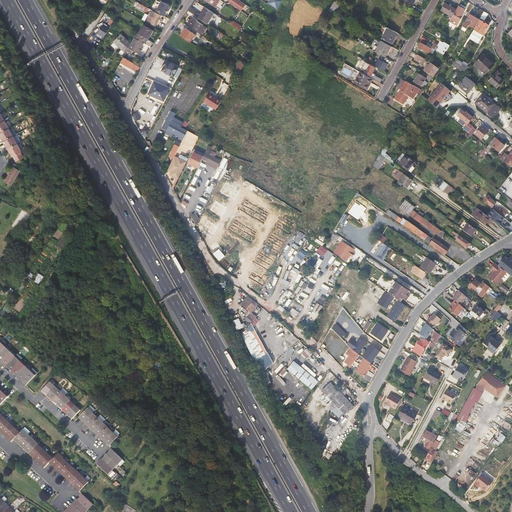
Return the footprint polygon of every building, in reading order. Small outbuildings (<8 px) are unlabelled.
[(156,10),(161,0),(160,0),(156,0),(152,8),(156,10)] [(224,2),(220,0),(215,0),(212,5),(219,10),(224,2)] [(241,11),(245,4),(238,0),(230,0),(229,2),(241,11)] [(336,14),(341,3),(335,0),(334,0),(329,11),(336,14)] [(161,15),(164,17),(168,10),(170,6),(162,2),(156,12),(161,15)] [(452,19),(457,10),(446,4),(445,7),(442,11),(450,16),(449,17),(452,19)] [(191,7),(188,11),(198,18),(201,14),(191,7)] [(452,19),(448,26),(450,27),(452,23),(457,26),(460,21),(463,17),(462,17),(466,11),(465,10),(465,9),(463,8),(463,9),(459,7),(457,10),(452,19)] [(206,24),(213,13),(205,8),(201,14),(198,18),(200,20),(206,24)] [(476,28),(480,20),(485,12),(482,10),(477,18),(471,15),(464,27),(468,29),(470,25),(476,28)] [(155,26),(161,15),(156,12),(153,11),(147,21),(155,26)] [(189,23),(187,26),(198,33),(203,26),(204,27),(206,24),(200,20),(199,22),(193,18),(190,21),(189,20),(188,22),(189,23)] [(476,28),(470,38),(479,43),(489,25),(480,20),(476,28)] [(146,38),(147,39),(152,31),(143,25),(138,33),(145,37),(146,38)] [(110,30),(104,26),(99,34),(105,39),(110,30)] [(185,29),(181,36),(191,43),(196,35),(185,29)] [(393,44),(398,34),(388,29),(383,39),(393,44)] [(145,37),(138,33),(131,45),(129,48),(134,51),(139,54),(141,50),(140,49),(146,38),(145,37)] [(118,46),(126,53),(127,51),(129,48),(131,45),(121,37),(115,44),(118,46)] [(450,44),(442,39),(438,45),(435,43),(432,48),(444,55),(450,44)] [(385,57),(391,46),(381,41),(375,52),(385,57)] [(428,53),(431,48),(427,46),(422,43),(419,48),(428,53)] [(94,53),(100,60),(105,56),(100,49),(94,53)] [(426,60),(418,55),(415,60),(424,64),(426,60)] [(486,74),(494,65),(483,55),(475,64),(486,74)] [(140,67),(124,57),(122,61),(138,71),(140,67)] [(465,72),(469,65),(457,58),(453,65),(465,72)] [(378,60),(375,66),(384,71),(387,65),(378,60)] [(372,79),(380,83),(382,80),(370,73),(374,68),(364,62),(360,69),(366,72),(364,74),(370,77),(372,79)] [(174,78),(179,69),(168,63),(163,72),(174,78)] [(434,77),(440,67),(432,63),(426,71),(434,77)] [(364,74),(358,70),(352,81),(366,89),(369,85),(367,84),(370,77),(364,74)] [(497,89),(503,82),(498,77),(501,74),(498,71),(488,81),(497,89)] [(215,75),(209,72),(203,80),(209,84),(215,75)] [(426,78),(420,74),(415,82),(422,86),(423,83),(426,85),(428,82),(425,81),(426,78)] [(165,102),(171,89),(155,82),(149,95),(165,102)] [(420,89),(407,82),(396,99),(404,104),(410,96),(414,98),(420,89)] [(440,103),(450,90),(442,84),(432,97),(440,103)] [(477,102),(489,112),(495,104),(483,94),(477,102)] [(215,111),(221,102),(216,99),(215,100),(208,95),(203,104),(215,111)] [(176,114),(172,111),(167,120),(172,122),(173,123),(174,123),(179,126),(181,127),(184,123),(174,118),(176,114)] [(464,130),(468,133),(473,128),(469,124),(474,118),(467,113),(467,114),(463,111),(459,116),(462,119),(460,121),(466,127),(464,130)] [(149,134),(156,122),(151,119),(144,132),(149,134)] [(0,123),(0,133),(9,129),(4,121),(0,123)] [(178,127),(179,126),(174,123),(169,132),(181,138),(185,131),(178,127)] [(490,132),(483,126),(478,132),(481,135),(480,137),(483,139),(490,132)] [(0,136),(3,142),(13,136),(9,129),(0,133),(0,136)] [(8,149),(18,144),(13,136),(3,142),(8,150),(8,149)] [(504,146),(495,138),(490,144),(499,152),(504,146)] [(22,152),(18,144),(8,149),(12,157),(13,157),(16,162),(24,158),(21,152),(22,152)] [(201,162),(218,169),(222,160),(214,156),(216,152),(207,148),(201,162)] [(197,168),(203,157),(194,152),(189,163),(197,168)] [(511,152),(508,157),(503,163),(509,168),(511,164),(511,152)] [(386,158),(380,153),(379,155),(378,157),(386,163),(387,162),(384,161),(386,158)] [(410,171),(416,163),(404,154),(398,162),(410,171)] [(505,154),(500,160),(503,163),(508,157),(505,154)] [(386,163),(378,157),(373,165),(379,169),(383,163),(385,165),(386,163)] [(419,165),(416,163),(410,171),(413,173),(419,165)] [(178,180),(181,173),(174,170),(175,167),(171,166),(167,174),(178,180)] [(11,185),(20,171),(14,167),(4,181),(11,185)] [(400,171),(399,173),(412,182),(413,180),(400,171)] [(412,182),(399,173),(395,177),(399,181),(398,183),(402,185),(403,183),(408,187),(412,182)] [(220,178),(212,194),(219,198),(226,186),(221,183),(223,180),(220,178)] [(229,191),(236,195),(243,183),(235,179),(229,191)] [(452,187),(447,183),(442,189),(447,193),(452,187)] [(504,184),(499,189),(504,194),(509,189),(504,184)] [(488,196),(484,201),(492,208),(497,202),(488,196)] [(355,197),(355,207),(370,207),(370,202),(365,202),(362,202),(362,197),(355,197)] [(216,216),(216,206),(205,206),(205,216),(216,216)] [(488,222),(491,218),(476,206),(470,213),(483,223),(486,220),(488,222)] [(507,212),(502,208),(499,212),(504,217),(507,212)] [(443,238),(446,234),(444,232),(443,233),(413,211),(410,216),(428,229),(428,228),(443,238)] [(405,226),(425,241),(428,237),(408,222),(405,226)] [(463,230),(471,236),(476,230),(468,224),(463,230)] [(335,242),(339,237),(334,233),(330,238),(335,242)] [(379,239),(384,243),(388,238),(383,234),(379,239)] [(467,242),(460,237),(457,240),(464,245),(463,246),(467,249),(470,244),(467,242)] [(444,245),(435,238),(431,244),(439,250),(444,245)] [(320,245),(317,252),(324,256),(328,250),(320,245)] [(382,252),(386,246),(383,245),(380,250),(378,248),(375,254),(384,260),(387,255),(382,252)] [(346,253),(342,258),(347,261),(354,251),(349,248),(346,253)] [(302,249),(298,256),(303,259),(307,252),(302,249)] [(392,249),(387,257),(390,259),(395,251),(392,249)] [(421,269),(429,275),(436,265),(424,257),(421,262),(424,264),(421,269)] [(498,285),(508,273),(496,264),(491,270),(494,272),(489,279),(498,285)] [(422,280),(425,274),(417,268),(413,273),(422,280)] [(488,286),(483,282),(481,284),(475,279),(469,288),(479,295),(483,290),(485,291),(488,286)] [(409,291),(397,282),(389,294),(394,298),(400,301),(401,302),(409,291)] [(459,291),(453,298),(456,301),(461,305),(467,298),(459,291)] [(387,309),(394,298),(389,294),(386,292),(378,303),(387,309)] [(322,295),(318,301),(324,305),(328,299),(322,295)] [(395,320),(405,305),(401,302),(400,301),(389,317),(395,320)] [(461,305),(456,301),(453,304),(449,309),(457,316),(464,308),(461,305)] [(248,314),(255,307),(252,304),(250,307),(249,306),(246,310),(248,312),(247,313),(248,314)] [(485,312),(478,306),(473,311),(480,318),(485,312)] [(252,312),(246,319),(251,324),(257,316),(252,312)] [(432,317),(426,323),(427,324),(432,328),(434,325),(436,326),(437,325),(438,325),(439,323),(439,322),(441,320),(435,314),(433,317),(432,317)] [(495,316),(493,319),(497,322),(498,321),(500,321),(502,319),(497,314),(496,315),(495,316)] [(233,321),(238,330),(244,327),(239,318),(233,321)] [(342,338),(347,333),(337,323),(332,328),(342,338)] [(381,341),(387,332),(377,324),(371,334),(381,341)] [(428,339),(434,330),(432,328),(427,324),(421,335),(428,339)] [(452,333),(448,337),(457,344),(468,331),(461,324),(456,330),(457,331),(454,334),(452,333)] [(435,347),(441,334),(435,331),(429,345),(435,347)] [(421,355),(429,343),(425,340),(423,343),(421,341),(420,343),(419,342),(413,350),(421,355)] [(494,353),(500,345),(494,340),(488,348),(494,353)] [(441,358),(444,354),(446,354),(449,356),(453,349),(448,346),(449,345),(445,342),(437,355),(441,358)] [(0,352),(0,359),(1,361),(12,350),(7,345),(0,352)] [(370,364),(379,351),(370,345),(361,357),(363,358),(370,364)] [(348,356),(344,362),(350,367),(360,355),(352,350),(349,347),(345,353),(348,356)] [(312,354),(307,349),(301,354),(307,360),(312,354)] [(17,355),(12,350),(1,361),(6,366),(17,355)] [(6,366),(11,371),(22,360),(17,355),(6,366)] [(409,376),(417,362),(408,357),(400,371),(409,376)] [(363,377),(372,365),(370,364),(363,358),(354,370),(363,377)] [(27,364),(22,360),(11,371),(16,375),(27,364)] [(16,375),(21,380),(32,369),(27,364),(16,375)] [(458,365),(452,376),(456,378),(457,377),(463,380),(468,371),(458,365)] [(318,382),(296,366),(290,375),(312,391),(318,382)] [(441,375),(429,368),(424,377),(436,384),(441,375)] [(26,385),(37,374),(32,369),(21,380),(26,385)] [(487,371),(486,370),(477,383),(496,397),(505,384),(487,371)] [(332,402),(340,394),(331,384),(328,381),(319,388),(332,402)] [(46,396),(55,387),(50,382),(41,391),(46,396)] [(342,392),(333,382),(331,384),(340,394),(342,392)] [(46,396),(51,401),(60,391),(55,387),(46,396)] [(447,389),(442,399),(451,404),(456,394),(447,389)] [(5,391),(0,395),(0,406),(10,396),(5,391)] [(51,401),(56,406),(65,396),(60,391),(51,401)] [(477,396),(470,392),(459,412),(466,416),(477,396)] [(353,407),(345,399),(340,394),(332,402),(344,415),(353,407)] [(384,404),(389,406),(389,405),(391,406),(396,409),(401,400),(390,394),(384,404)] [(70,401),(65,396),(56,406),(61,410),(70,401)] [(61,410),(66,415),(75,405),(70,401),(61,410)] [(80,410),(75,405),(66,415),(71,420),(80,410)] [(417,414),(404,407),(399,416),(411,423),(417,414)] [(83,423),(92,413),(87,408),(78,418),(83,423)] [(83,423),(88,428),(97,418),(92,413),(83,423)] [(88,428),(93,432),(102,423),(97,418),(88,428)] [(0,424),(0,432),(1,433),(10,424),(5,419),(0,424)] [(93,432),(98,437),(107,428),(102,423),(93,432)] [(15,428),(10,424),(1,433),(6,438),(15,428)] [(11,443),(13,440),(20,433),(15,428),(6,438),(11,443)] [(103,442),(112,432),(107,428),(98,437),(103,442)] [(13,440),(18,445),(28,435),(23,430),(20,433),(13,440)] [(437,436),(427,430),(422,440),(427,443),(425,447),(430,449),(437,436)] [(108,447),(117,437),(112,432),(103,442),(108,447)] [(497,439),(502,443),(506,437),(502,433),(497,439)] [(18,445),(23,450),(33,440),(28,435),(18,445)] [(38,444),(33,440),(23,450),(28,455),(38,444)] [(28,455),(33,459),(43,449),(38,444),(28,455)] [(432,447),(426,458),(430,460),(436,449),(432,447)] [(48,454),(43,449),(33,459),(38,464),(48,454)] [(106,454),(117,465),(122,460),(110,449),(106,454)] [(48,463),(53,468),(62,458),(57,453),(53,458),(48,463)] [(43,468),(48,463),(53,458),(48,454),(38,464),(43,468)] [(112,470),(117,465),(106,454),(101,459),(112,470)] [(53,468),(58,473),(67,463),(62,458),(53,468)] [(107,475),(112,470),(101,459),(96,464),(107,475)] [(72,468),(67,463),(58,473),(63,477),(72,468)] [(63,477),(68,482),(77,472),(72,468),(63,477)] [(82,477),(77,472),(68,482),(73,487),(82,477)] [(87,482),(82,477),(73,487),(78,491),(87,482)] [(482,477),(475,486),(479,489),(480,488),(485,492),(491,484),(482,477)] [(76,499),(88,510),(93,505),(81,494),(76,499)] [(79,511),(85,511),(88,510),(76,499),(71,504),(79,511)] [(0,506),(0,511),(3,511),(10,506),(5,501),(0,506)] [(117,511),(134,511),(136,510),(124,502),(117,511)]
